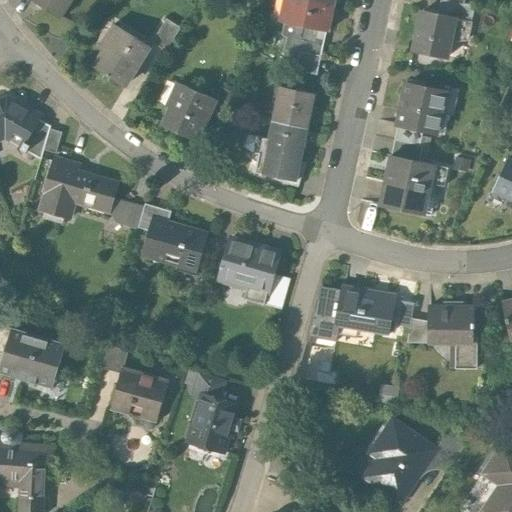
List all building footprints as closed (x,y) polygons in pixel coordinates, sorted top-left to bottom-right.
[(69,0),(28,0),(59,18),(69,0)] [(320,0),(282,0),(279,19),(329,30),(335,3),(320,0)] [(454,19),(422,13),(414,52),(446,58),(454,19)] [(156,38),(173,46),(184,23),(167,15),(156,38)] [(93,64),(125,87),(152,48),(112,20),(96,43),(104,49),(93,64)] [(218,98),(176,77),(155,121),(197,141),(218,98)] [(279,81),(272,120),(312,126),(319,88),(279,81)] [(445,92),(407,84),(398,126),(436,134),(445,92)] [(42,158),(50,126),(9,98),(0,101),(0,140),(4,139),(42,158)] [(272,120),(263,173),(303,179),(312,126),(272,120)] [(120,172),(53,154),(37,213),(73,222),(78,207),(108,215),(120,172)] [(433,166),(391,157),(381,206),(423,215),(433,166)] [(511,161),(509,160),(493,191),(511,200),(511,161)] [(208,231),(152,214),(139,257),(194,274),(208,231)] [(281,247),(232,234),(220,280),(269,293),(281,247)] [(413,304),(318,287),(309,333),(404,351),(413,304)] [(511,293),(494,298),(505,343),(511,341),(511,293)] [(474,303),(423,303),(422,343),(450,343),(450,371),(474,371),(474,303)] [(66,342),(11,326),(0,363),(0,371),(53,387),(66,342)] [(169,380),(122,366),(109,409),(156,423),(169,380)] [(230,459),(244,401),(202,391),(188,449),(230,459)] [(438,447),(389,415),(350,474),(398,506),(438,447)] [(47,511),(54,444),(0,439),(0,485),(20,487),(17,511),(47,511)] [(494,484),(475,511),(511,511),(511,447),(499,440),(477,474),(494,484)]
